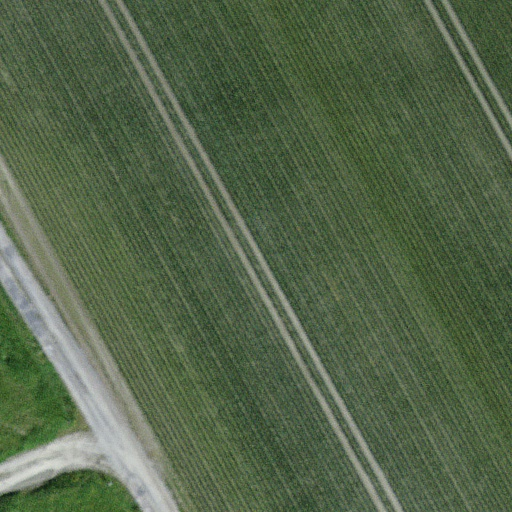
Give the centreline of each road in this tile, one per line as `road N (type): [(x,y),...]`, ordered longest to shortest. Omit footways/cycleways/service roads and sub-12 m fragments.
road 1 (track): [(0,246),(161,511)]
road 2 (track): [(0,477),(111,429)]
